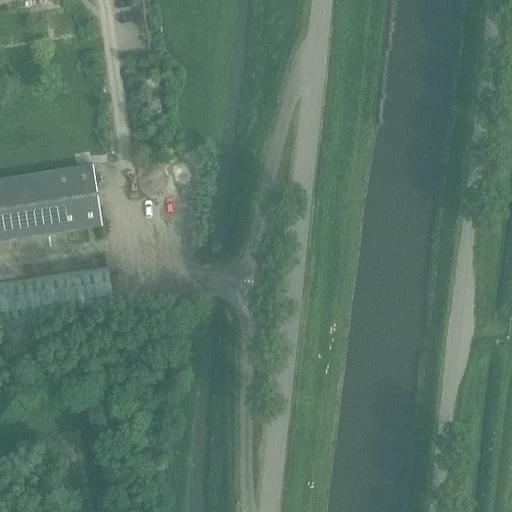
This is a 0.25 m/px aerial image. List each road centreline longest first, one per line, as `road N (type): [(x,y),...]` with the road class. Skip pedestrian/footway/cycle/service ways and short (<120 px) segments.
road 1 (unclassified): [(434,511),(493,0)]
road 2 (unclassified): [(267,511),(322,0)]
road 3 (track): [(0,429),(89,411),(107,511)]
